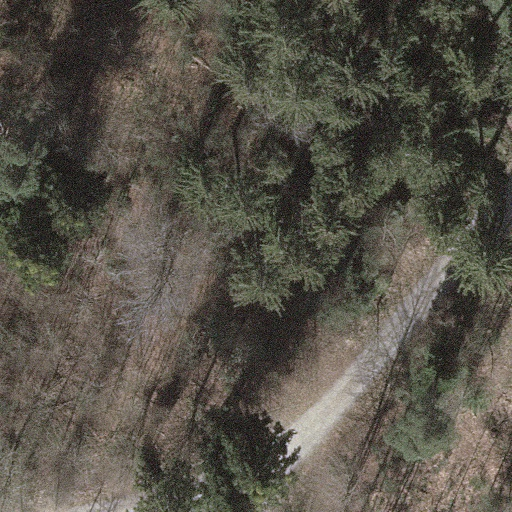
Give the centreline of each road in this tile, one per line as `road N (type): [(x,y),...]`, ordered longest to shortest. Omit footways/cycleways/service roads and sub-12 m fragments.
road 1 (track): [(265,475),(511,198)]
road 2 (track): [(107,511),(265,475)]
